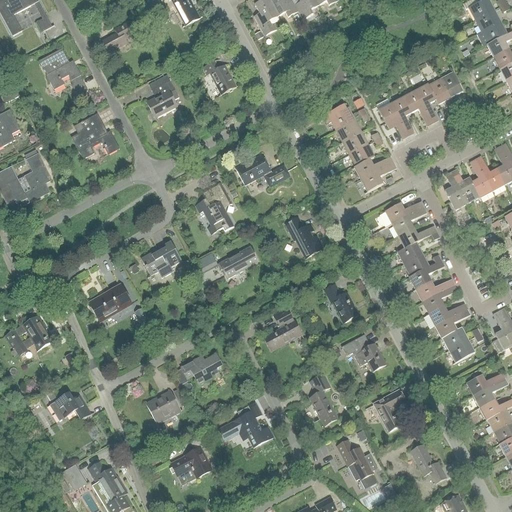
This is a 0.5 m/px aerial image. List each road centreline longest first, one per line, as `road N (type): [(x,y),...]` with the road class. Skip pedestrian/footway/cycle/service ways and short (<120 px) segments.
road 1 (residential): [(338,222),(492,511)]
road 2 (residential): [(304,461),(249,355),(224,332),(102,392)]
road 3 (residential): [(149,172),(58,0)]
road 4 (residential): [(57,287),(164,224),(168,206),(149,172)]
road 5 (residential): [(453,249),(480,313),(508,297),(475,237)]
road 6 (residential): [(3,248),(149,172)]
road 7 (residential): [(149,172),(276,108)]
road 8 (residential): [(276,108),(338,222)]
road 9 (residential): [(151,511),(102,392)]
